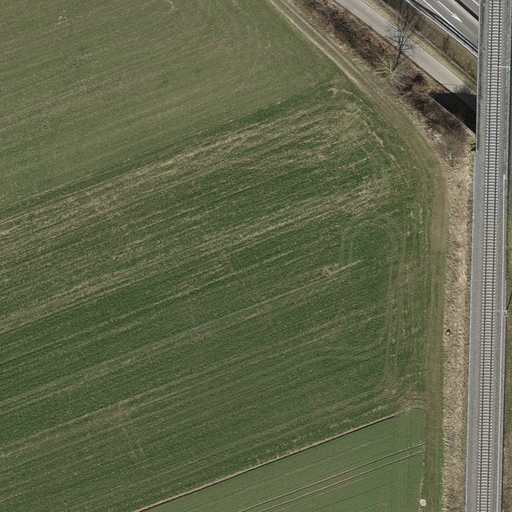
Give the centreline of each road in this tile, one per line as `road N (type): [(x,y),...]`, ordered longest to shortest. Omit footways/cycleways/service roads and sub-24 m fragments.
road 1 (track): [(440,240),(440,188),(417,131),(277,0)]
road 2 (track): [(344,0),(511,136)]
